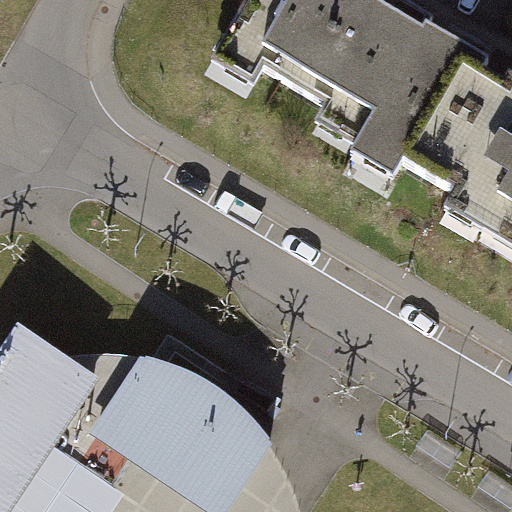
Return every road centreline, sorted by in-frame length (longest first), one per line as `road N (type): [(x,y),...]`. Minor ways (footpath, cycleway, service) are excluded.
road 1 (residential): [(511,407),(8,119)]
road 2 (residential): [(74,0),(8,119)]
